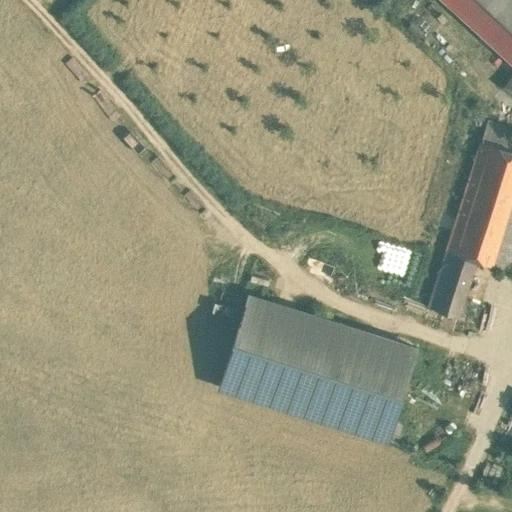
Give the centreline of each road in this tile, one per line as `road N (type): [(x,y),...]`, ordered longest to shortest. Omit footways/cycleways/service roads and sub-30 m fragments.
road 1 (track): [(510,346),(280,273),(214,214),(23,0)]
road 2 (track): [(511,343),(434,511)]
